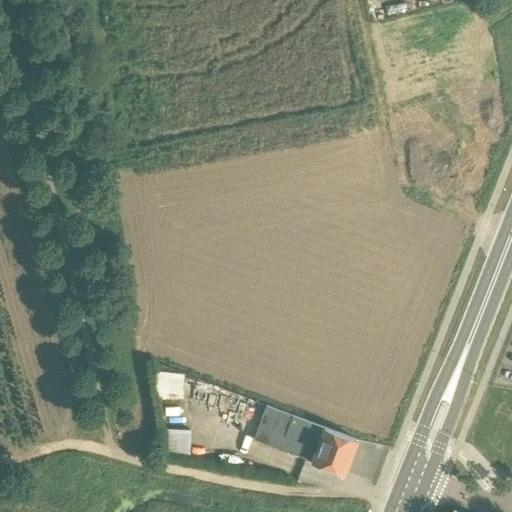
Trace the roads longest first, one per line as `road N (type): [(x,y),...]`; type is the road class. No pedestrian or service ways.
road 1 (track): [(379,496),(277,492),(106,451),(3,0)]
road 2 (primary): [(416,478),(511,236)]
